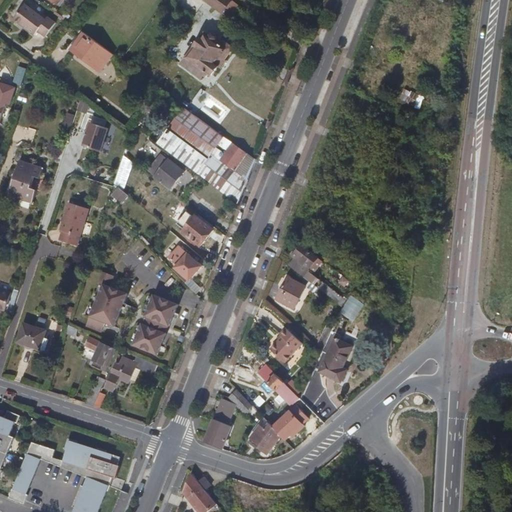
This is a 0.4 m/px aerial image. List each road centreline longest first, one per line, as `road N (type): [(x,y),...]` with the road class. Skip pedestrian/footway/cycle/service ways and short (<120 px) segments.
road 1 (secondary): [(171,444),(349,0)]
road 2 (primary): [(487,0),(448,335)]
road 3 (primary): [(468,331),(505,0)]
road 4 (residential): [(448,335),(291,464),(258,473)]
road 5 (residential): [(258,473),(301,472),(409,383),(445,382)]
road 6 (residential): [(0,386),(171,444)]
road 7 (primary): [(456,511),(465,374)]
road 8 (primary): [(445,382),(437,511)]
